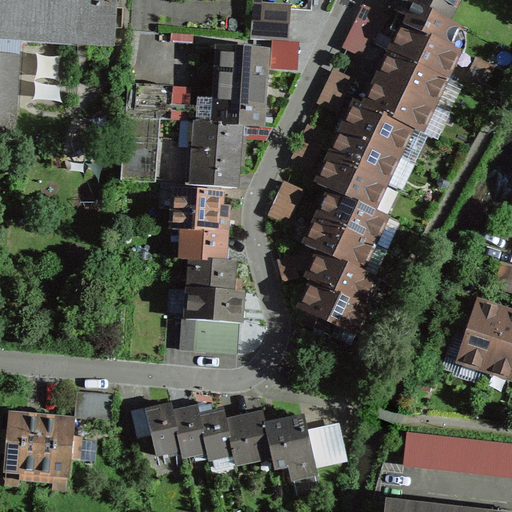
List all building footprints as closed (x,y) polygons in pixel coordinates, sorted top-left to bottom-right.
[(117,0),(0,0),(0,37),(19,38),(115,44),(117,0)] [(460,27),(448,21),(412,0),(404,0),(398,13),(408,17),(392,51),(447,77),(461,50),(451,45),(460,27)] [(412,0),(448,21),(459,0),(412,0)] [(364,4),(354,25),(365,30),(375,34),(374,36),(378,38),(388,16),(364,4)] [(289,7),(253,6),(251,39),(287,41),(289,7)] [(365,30),(354,25),(349,36),(360,41),(365,30)] [(365,30),(360,41),(370,45),(374,36),(375,34),(365,30)] [(360,41),(349,36),(344,48),(364,57),(370,45),(360,41)] [(0,136),(13,137),(19,38),(0,37),(0,136)] [(262,125),(267,51),(218,47),(217,50),(224,50),(219,123),(242,124),(262,125)] [(379,79),(434,105),(447,77),(392,51),(387,61),(380,58),(375,68),(382,71),(379,79)] [(477,57),(467,75),(486,84),(495,67),(477,57)] [(354,78),(333,69),(328,80),(338,85),(349,90),(354,78)] [(366,106),(413,128),(412,129),(421,133),(434,105),(379,79),(375,86),(369,83),(364,93),(370,96),(366,105),(366,106)] [(323,91),(333,96),(338,85),(328,80),(323,91)] [(173,87),(128,84),(126,117),(158,118),(171,119),(173,87)] [(333,96),(343,101),(349,90),(338,85),(333,96)] [(333,96),(323,91),(317,103),(338,113),(343,101),(333,96)] [(347,121),(343,129),(400,155),(412,129),(413,128),(366,106),(366,105),(357,101),(353,111),(346,108),(341,118),(347,121)] [(114,125),(112,114),(102,115),(104,127),(114,125)] [(158,118),(126,117),(124,142),(157,144),(158,118)] [(241,136),(242,124),(219,123),(197,121),(195,146),(244,149),(244,137),(241,136)] [(329,134),(308,124),(302,136),(313,141),(323,146),(329,134)] [(335,146),(330,156),(387,182),(400,155),(343,129),(340,137),(334,134),(329,143),(335,146)] [(297,147),(307,152),(313,141),(302,136),(297,147)] [(307,152),(318,157),(323,146),(313,141),(307,152)] [(157,144),(124,142),(122,180),(155,182),(157,144)] [(238,175),(239,164),(243,163),(244,149),(195,146),(194,172),(199,173),(198,186),(231,187),(231,175),(238,175)] [(307,152),(297,147),(292,158),(313,168),(318,157),(307,152)] [(374,210),(387,182),(330,156),(326,166),(320,163),(316,173),(321,175),(317,184),(331,189),(374,210)] [(306,190),(285,180),(280,192),(290,196),(301,201),(306,190)] [(219,192),(178,189),(177,209),(174,209),(173,229),(183,230),(183,228),(226,230),(227,231),(229,207),(218,207),(219,192)] [(387,216),(374,210),(331,189),(327,198),(321,195),(317,205),(323,208),(319,217),(375,243),(387,216)] [(275,203),(285,207),(290,196),(280,192),(275,203)] [(285,207),(296,212),(301,201),(290,196),(285,207)] [(285,207),(275,203),(270,215),(290,224),(296,212),(285,207)] [(511,226),(511,211),(511,212),(492,234),(508,239),(509,235),(511,226)] [(375,243),(319,217),(314,227),(308,225),(303,235),(309,238),(305,245),(320,252),(321,251),(361,271),(362,270),(375,243)] [(183,228),(183,230),(181,259),(191,260),(191,258),(225,260),(226,230),(183,228)] [(321,251),(320,252),(317,260),(311,257),(306,267),(311,270),(306,280),(313,283),(314,281),(364,305),(364,304),(377,277),(362,270),(361,271),(321,251)] [(277,261),(281,274),(297,269),(301,268),(297,255),(277,261)] [(191,258),(191,260),(190,289),(241,292),(242,280),(234,279),(235,261),(225,260),(191,258)] [(506,291),(511,274),(511,267),(502,264),(494,287),(506,291)] [(297,269),(281,274),(284,283),(300,278),(297,269)] [(314,281),(313,283),(300,308),(320,318),(315,328),(351,345),(370,307),(364,304),(364,305),(314,281)] [(241,292),(190,289),(188,313),(198,313),(198,320),(210,321),(224,322),(240,323),(241,323),(243,292),(241,292)] [(487,369),(506,311),(477,302),(470,323),(458,319),(453,335),(465,339),(458,360),(487,369)] [(511,312),(506,311),(487,369),(511,377),(511,312)] [(194,350),(196,320),(182,319),(181,349),(194,350)] [(198,320),(196,320),(194,350),(209,351),(210,321),(198,320)] [(224,322),(210,321),(209,351),(222,351),(224,322)] [(224,322),(222,351),(238,352),(240,323),(224,322)] [(321,338),(298,327),(292,338),(315,349),(321,338)] [(330,342),(321,338),(315,349),(324,354),(330,342)] [(90,419),(92,393),(77,392),(75,417),(90,419)] [(116,394),(92,393),(90,419),(114,420),(116,394)] [(162,404),(145,408),(151,435),(156,456),(182,450),(172,410),(171,405),(163,407),(162,404)] [(211,404),(197,407),(207,451),(209,460),(234,454),(227,422),(224,410),(213,412),(211,404)] [(190,406),(172,410),(182,450),(183,457),(207,451),(197,407),(191,409),(190,406)] [(138,438),(151,435),(145,408),(131,411),(138,438)] [(42,416),(7,414),(6,431),(0,430),(0,453),(4,453),(3,472),(18,473),(18,481),(37,482),(42,416)] [(263,414),(227,422),(234,454),(236,464),(254,460),(254,458),(272,454),(266,426),(263,414)] [(74,419),(42,416),(37,482),(52,483),(53,477),(69,478),(70,460),(79,461),(81,439),(72,438),(74,419)] [(303,418),(266,426),(272,454),(275,468),(290,464),(294,479),(316,474),(313,463),(307,434),(303,418)] [(336,427),(307,434),(313,463),(343,456),(336,427)] [(511,443),(408,431),(404,462),(511,473),(511,443)] [(462,511),(387,503),(385,511),(462,511)]
